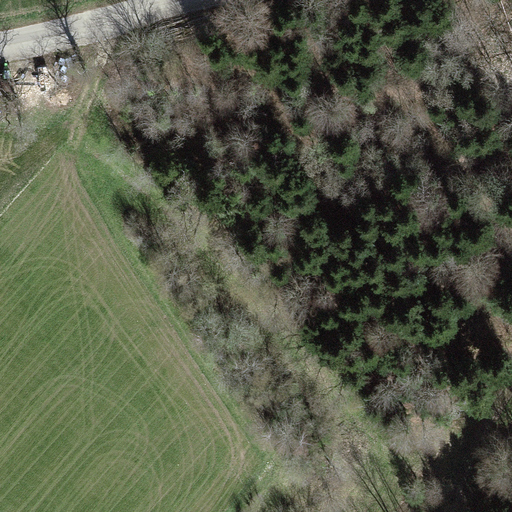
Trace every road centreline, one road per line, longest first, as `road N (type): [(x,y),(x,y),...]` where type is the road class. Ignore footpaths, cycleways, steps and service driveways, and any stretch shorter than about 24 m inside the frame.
road 1 (track): [(511,383),(494,405),(447,511)]
road 2 (track): [(128,0),(0,29)]
